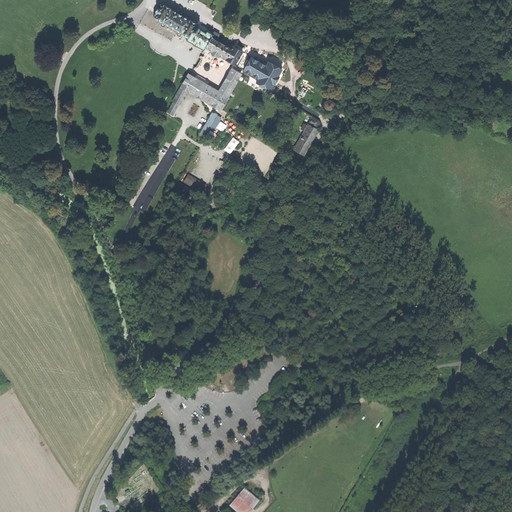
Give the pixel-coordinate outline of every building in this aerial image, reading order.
[(218,55),(235,65),(242,52),(233,46),(232,49),(225,45),(226,43),(220,40),(219,41),(217,41),(219,39),(217,38),(219,34),(214,31),(213,34),(207,31),(206,32),(199,29),(199,28),(196,26),(195,26),(197,24),(182,15),(182,14),(182,13),(180,12),(179,12),(179,13),(164,4),(163,5),(162,4),(161,4),(159,7),(159,8),(158,8),(156,11),(156,12),(156,13),(155,13),(153,16),(156,18),(155,18),(161,22),(159,26),(164,29),(167,25),(177,31),(175,35),(180,38),(183,34),(188,37),(186,40),(193,44),(203,50),(205,47),(213,52),(212,54),(217,57),(218,55)] [(157,27),(155,32),(173,39),(175,34),(157,27)] [(150,36),(146,41),(151,45),(155,41),(150,36)] [(269,88),(280,68),(266,61),(264,65),(249,57),(242,69),(258,77),(255,81),(269,88)] [(221,111),(242,73),(232,68),(218,90),(188,73),(179,87),(187,92),(221,111)] [(187,92),(179,87),(172,101),(173,102),(167,112),(173,115),(179,105),(180,106),(187,92)] [(314,110),(324,110),(324,100),(314,100),(314,110)] [(222,117),(212,112),(199,135),(204,138),(210,128),(214,131),(222,117)] [(320,121),(314,117),(309,125),(308,124),(294,149),(304,155),(318,130),(317,129),(320,124),(320,121)] [(233,137),(225,150),(232,154),(240,141),(233,137)] [(206,184),(188,174),(183,182),(202,192),(206,184)] [(181,369),(184,367),(180,361),(176,364),(173,360),(168,365),(171,368),(166,372),(171,377),(175,374),(178,377),(183,373),(181,369)] [(229,505),(237,511),(242,511),(255,498),(244,488),(229,505)] [(248,511),(258,501),(255,498),(242,511),(248,511)]
